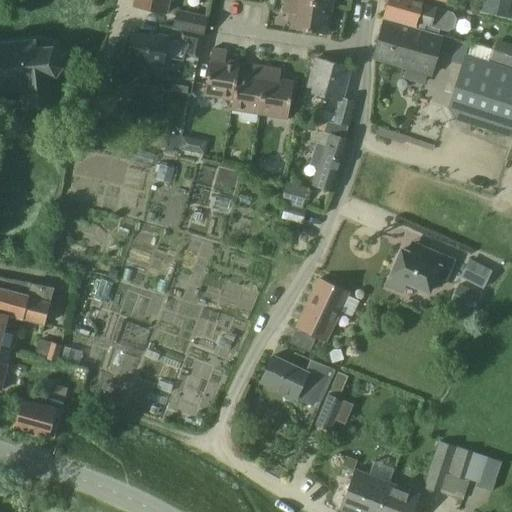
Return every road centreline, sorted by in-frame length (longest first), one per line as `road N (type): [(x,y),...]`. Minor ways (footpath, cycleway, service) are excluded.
road 1 (residential): [(324,511),(211,444),(240,374),(337,201),(360,141),(365,52)]
road 2 (unclassified): [(152,511),(0,450)]
road 3 (residential): [(365,52),(218,27)]
